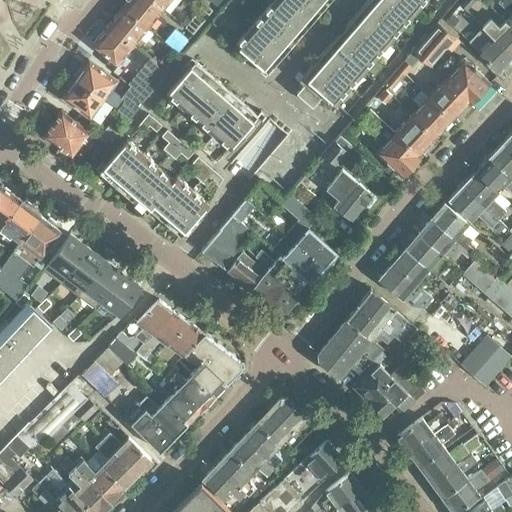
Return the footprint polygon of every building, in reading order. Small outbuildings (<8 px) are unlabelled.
[(154,0),(128,0),(124,6),(150,27),(165,9),(154,0)] [(154,0),(165,9),(171,0),(154,0)] [(235,44),(248,55),(268,72),(330,0),(273,0),(237,42),(235,44)] [(335,103),(354,81),(424,0),(367,0),(303,75),(299,71),(294,77),(300,81),(303,84),(303,83),(304,84),(297,92),(313,106),(324,93),(335,103)] [(466,10),(471,5),(475,0),(462,0),(459,3),(466,10)] [(511,13),(505,20),(511,27),(511,0),(499,0),(499,1),(505,7),(511,13)] [(203,4),(195,14),(184,27),(193,34),(212,11),(203,4)] [(124,6),(108,25),(134,46),(150,27),(124,6)] [(450,15),(445,19),(456,29),(460,24),(450,15)] [(483,26),(511,55),(511,27),(505,20),(499,27),(490,18),(483,26)] [(227,21),(220,29),(228,35),(234,28),(227,21)] [(437,21),(412,51),(413,52),(420,58),(430,67),(443,51),(455,37),(437,21)] [(119,65),(134,46),(108,25),(93,43),(119,65)] [(511,59),(511,55),(483,26),(479,29),(481,31),(470,42),(500,72),(511,59)] [(188,39),(174,28),(164,40),(177,52),(188,39)] [(155,55),(151,60),(167,73),(183,55),(179,52),(170,62),(163,56),(160,60),(155,55)] [(413,52),(405,61),(412,67),(420,58),(413,52)] [(458,64),(451,58),(444,64),(452,71),(444,79),(468,102),(470,104),(490,83),(463,58),(458,64)] [(104,98),(117,80),(89,59),(76,78),(104,98)] [(167,73),(151,60),(130,85),(136,90),(145,98),(149,92),(150,93),(167,73)] [(195,60),(167,93),(230,147),(242,133),(246,137),(258,123),(259,123),(266,115),(261,110),(257,114),(195,60)] [(398,69),(405,75),(412,67),(405,61),(398,69)] [(405,75),(398,69),(385,84),(387,87),(395,92),(402,84),(399,82),(405,75)] [(76,78),(62,97),(90,118),(104,98),(76,78)] [(444,79),(428,96),(452,118),(468,102),(444,79)] [(138,107),(145,98),(136,90),(130,85),(121,98),(124,100),(117,110),(129,119),(138,107)] [(386,89),(378,97),(384,104),(392,95),(386,89)] [(419,105),(411,114),(435,137),(452,118),(428,96),(421,89),(413,98),(419,105)] [(381,145),(375,152),(402,176),(422,155),(420,153),(395,131),(394,132),(370,109),(359,119),(345,135),(349,138),(362,123),(377,136),(374,139),(381,145)] [(46,134),(72,154),(88,132),(62,112),(54,124),(50,123),(46,128),(48,131),(46,134)] [(162,125),(148,114),(138,126),(144,131),(149,125),(156,131),(162,125)] [(435,137),(411,114),(395,131),(420,153),(435,137)] [(116,134),(108,127),(103,134),(111,140),(116,134)] [(180,141),(167,130),(162,136),(169,142),(163,148),(169,153),(180,141)] [(511,130),(503,140),(511,149),(511,130)] [(110,141),(102,135),(97,141),(105,147),(110,141)] [(340,135),(324,154),(335,164),(351,145),(340,135)] [(150,209),(162,219),(181,235),(209,203),(177,175),(173,178),(127,138),(99,171),(144,210),(141,215),(150,223),(154,217),(148,211),(150,209)] [(511,149),(503,140),(490,154),(511,174),(511,149)] [(181,152),(188,158),(193,152),(180,141),(169,153),(175,158),(181,152)] [(511,174),(490,154),(476,169),(511,201),(511,200),(511,174)] [(194,175),(200,180),(210,167),(198,156),(193,162),(200,168),(194,175)] [(212,179),(219,185),(223,178),(210,167),(200,180),(206,185),(212,179)] [(338,198),(334,204),(352,219),(364,204),(368,208),(377,197),(372,193),(373,192),(342,168),(326,188),(338,198)] [(511,201),(476,169),(463,183),(500,218),(507,211),(505,209),(511,201)] [(262,198),(269,189),(261,182),(253,191),(262,198)] [(289,193),(304,206),(313,196),(298,183),(289,193)] [(500,218),(463,183),(448,199),(471,220),(477,214),(492,227),(500,218)] [(0,227),(1,227),(21,200),(2,185),(0,187),(0,227)] [(309,209),(304,206),(289,193),(282,202),(297,214),(308,210),(309,209)] [(1,227),(20,241),(40,214),(32,207),(33,205),(25,200),(24,202),(21,200),(1,227)] [(436,212),(431,217),(472,253),(475,250),(469,245),(479,233),(444,202),(442,205),(440,206),(437,210),(436,212)] [(243,208),(238,205),(231,213),(236,217),(243,208)] [(252,229),(236,217),(231,213),(219,228),(201,250),(222,266),(252,229)] [(2,265),(0,267),(0,285),(16,299),(23,292),(27,286),(40,269),(34,265),(61,229),(60,225),(49,217),(47,219),(40,214),(20,241),(21,242),(14,251),(15,251),(4,267),(2,265)] [(468,258),(472,253),(431,217),(418,232),(452,262),(461,252),(468,258)] [(280,229),(285,233),(287,235),(323,267),(337,252),(308,227),(301,221),(295,228),(287,221),(280,229)] [(409,242),(406,247),(439,275),(452,262),(418,232),(416,234),(413,236),(411,239),(409,242)] [(88,246),(70,233),(43,269),(61,282),(88,246)] [(323,267),(287,235),(285,233),(272,248),(279,254),(279,253),(311,281),(323,267)] [(495,237),(502,243),(510,251),(511,248),(511,242),(506,237),(503,241),(497,235),(495,237)] [(105,259),(88,246),(61,282),(70,289),(79,295),(105,259)] [(446,282),(439,275),(406,247),(400,252),(398,254),(394,258),(393,261),(393,262),(418,283),(424,276),(431,282),(435,293),(446,282)] [(260,261),(267,267),(268,266),(299,294),(311,281),(279,253),(279,254),(274,259),(261,248),(255,256),(260,261)] [(244,282),(251,288),(264,271),(267,267),(260,261),(258,264),(243,252),(239,257),(238,256),(228,270),(244,282)] [(466,274),(485,291),(498,275),(479,258),(466,274)] [(106,259),(105,259),(79,295),(97,309),(102,301),(102,300),(123,272),(106,259)] [(418,283),(393,262),(379,278),(410,305),(424,306),(433,297),(418,283)] [(264,271),(251,288),(281,309),(286,309),(287,308),(299,294),(268,266),(267,267),(264,271)] [(141,285),(123,272),(102,300),(102,301),(120,314),(141,285)] [(485,291),(509,312),(511,307),(511,287),(507,283),(498,275),(485,291)] [(359,303),(404,340),(415,326),(395,310),(396,309),(373,290),(371,288),(359,303)] [(21,307),(27,301),(30,298),(24,293),(16,301),(21,307)] [(46,297),(37,306),(43,311),(52,303),(46,297)] [(124,331),(117,338),(134,350),(174,310),(159,299),(136,321),(145,328),(139,336),(137,335),(134,338),(124,331)] [(12,318),(37,341),(51,326),(52,325),(34,308),(27,302),(12,318)] [(405,342),(404,340),(359,303),(346,318),(372,339),(376,333),(389,343),(390,342),(394,336),(404,343),(405,342)] [(138,354),(149,362),(156,355),(152,352),(163,340),(167,344),(189,321),(174,310),(134,350),(138,354)] [(59,315),(53,321),(60,329),(67,323),(59,315)] [(0,330),(0,334),(22,356),(28,350),(37,341),(12,318),(0,330)] [(365,365),(368,362),(369,363),(383,347),(372,339),(346,318),(331,337),(365,365)] [(184,357),(191,349),(190,347),(205,333),(189,321),(167,344),(168,344),(158,356),(156,355),(149,362),(150,363),(157,356),(160,358),(162,356),(168,360),(176,350),(184,357)] [(76,326),(67,335),(73,340),(74,340),(82,332),(76,326)] [(190,347),(191,349),(196,352),(227,382),(241,368),(241,360),(240,360),(205,333),(190,347)] [(461,364),(485,385),(511,355),(487,333),(461,364)] [(0,363),(8,371),(22,356),(0,334),(0,363)] [(365,365),(331,337),(318,353),(317,353),(318,360),(339,377),(349,365),(358,372),(361,369),(365,365)] [(117,338),(107,349),(124,364),(126,362),(130,365),(138,354),(134,350),(117,338)] [(107,349),(96,360),(112,376),(113,374),(124,364),(107,349)] [(214,396),(227,382),(196,352),(189,359),(198,368),(192,375),(213,396),(214,396)] [(96,360),(83,374),(107,396),(121,383),(113,374),(112,376),(96,360)] [(0,379),(8,371),(0,363),(0,379)] [(390,375),(379,363),(355,386),(369,401),(394,378),(400,383),(411,372),(402,364),(390,375)] [(176,365),(167,376),(201,410),(213,396),(192,375),(190,376),(176,365)] [(396,402),(402,409),(414,400),(426,391),(415,380),(417,378),(411,372),(400,383),(394,378),(369,401),(383,415),(396,402)] [(188,423),(201,410),(167,376),(164,378),(167,381),(162,386),(171,395),(165,401),(188,423)] [(18,434),(30,446),(35,451),(48,437),(61,424),(75,410),(87,398),(70,382),(31,421),(18,434)] [(147,395),(140,402),(139,403),(174,437),(188,423),(165,401),(159,407),(147,395)] [(82,418),(84,420),(98,406),(89,396),(87,398),(75,410),(82,418)] [(271,406),(303,437),(315,424),(306,416),(307,415),(288,396),(281,396),(271,406)] [(161,450),(174,437),(139,403),(140,402),(135,398),(128,405),(132,410),(125,417),(161,450)] [(455,403),(444,402),(455,417),(462,411),(461,410),(455,403)] [(284,439),(293,447),(303,437),(271,406),(257,421),(280,443),(284,439)] [(75,410),(61,424),(68,431),(82,418),(75,410)] [(427,423),(422,416),(397,435),(409,451),(447,423),(441,413),(427,423)] [(280,443),(257,421),(245,434),(275,463),(277,460),(280,458),(273,451),(280,443)] [(447,423),(409,451),(421,466),(447,447),(444,443),(455,434),(447,423)] [(61,424),(48,437),(56,444),(68,431),(61,424)] [(99,434),(103,438),(138,473),(151,459),(130,437),(123,444),(111,431),(106,426),(99,434)] [(421,466),(432,481),(471,452),(481,445),(478,441),(477,433),(462,443),(462,442),(449,451),(447,447),(421,466)] [(9,444),(17,452),(21,455),(30,446),(18,434),(9,444)] [(275,463),(245,434),(230,450),(253,472),(256,468),(264,475),(275,463)] [(102,464),(124,486),(138,473),(103,438),(95,446),(108,458),(102,464)] [(287,474),(260,500),(271,511),(286,511),(287,511),(301,498),(320,480),(344,458),(326,439),(309,455),(302,461),(287,474)] [(253,472),(230,450),(216,464),(249,495),(254,490),(253,488),(256,485),(249,479),(247,478),(253,472)] [(471,452),(432,481),(444,497),(470,478),(464,470),(477,461),(471,452)] [(0,480),(4,484),(16,472),(15,471),(0,456),(0,480)] [(76,478),(70,484),(97,511),(99,511),(111,500),(76,466),(77,465),(69,457),(62,464),(76,478)] [(485,466),(493,476),(503,468),(496,458),(485,466)] [(125,486),(124,486),(102,464),(96,471),(84,459),(77,465),(76,466),(111,500),(125,486)] [(216,464),(202,478),(224,500),(234,490),(242,499),(245,496),(247,498),(249,495),(216,464)] [(97,511),(70,484),(52,466),(37,481),(46,489),(47,488),(49,491),(49,492),(69,511),(97,511)] [(16,472),(4,484),(16,496),(33,478),(21,467),(16,472)] [(481,469),(470,478),(444,497),(454,511),(455,511),(478,494),(475,489),(489,479),(481,469)] [(317,500),(311,508),(314,511),(327,511),(362,487),(350,471),(331,485),(326,490),(331,497),(321,504),(317,500)] [(511,493),(511,490),(505,478),(496,485),(505,498),(511,493)] [(232,511),(201,481),(187,495),(204,511),(232,511)] [(362,487),(327,511),(360,511),(374,503),(362,487)] [(69,511),(49,492),(49,491),(47,488),(46,489),(39,495),(55,511),(54,511),(69,511)] [(175,508),(179,511),(204,511),(187,495),(175,508)] [(504,511),(507,511),(505,507),(503,508),(500,502),(490,508),(485,499),(464,511),(504,511)] [(254,505),(247,511),(271,511),(260,500),(254,505)] [(360,511),(380,511),(374,503),(360,511)]
